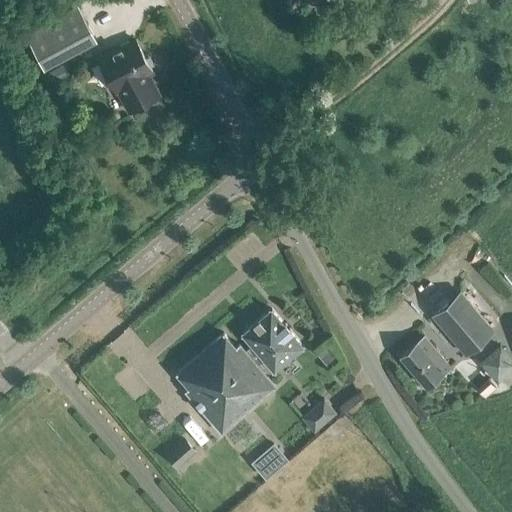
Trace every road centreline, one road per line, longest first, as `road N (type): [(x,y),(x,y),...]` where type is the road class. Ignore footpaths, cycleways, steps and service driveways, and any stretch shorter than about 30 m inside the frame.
road 1 (unclassified): [(466,511),(404,426),(259,162)]
road 2 (unclassified): [(0,384),(259,162)]
road 3 (unclassified): [(259,162),(177,0)]
